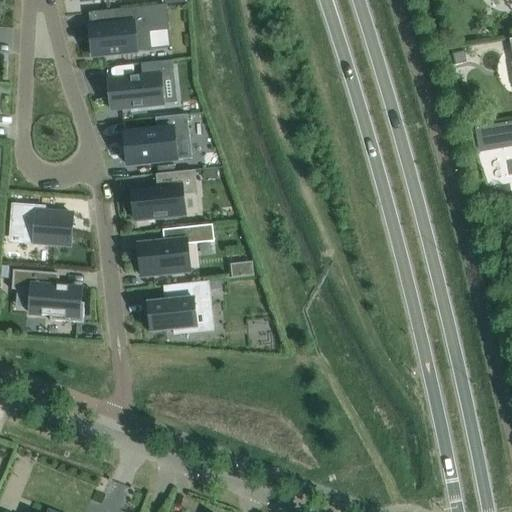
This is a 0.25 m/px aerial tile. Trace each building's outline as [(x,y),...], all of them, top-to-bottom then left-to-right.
[(169,30),(167,5),(116,11),(118,25),(90,27),(93,57),(151,51),(149,33),(169,30)] [(163,105),(160,77),(174,75),(173,61),(141,64),(143,78),(109,81),(112,111),(163,105)] [(190,137),(187,116),(156,119),(157,131),(125,134),(126,142),(125,142),(127,158),(128,166),(176,161),(174,139),(190,137)] [(0,173),(9,174),(9,153),(0,152),(0,173)] [(217,170),(203,171),(204,180),(218,179),(217,170)] [(195,171),(156,175),(157,188),(133,191),(136,222),(165,219),(165,221),(179,219),(179,217),(184,217),(182,196),(197,194),(195,171)] [(70,247),(73,215),(45,213),(45,208),(13,206),(11,229),(36,231),(35,244),(70,247)] [(163,231),(164,243),(139,245),(142,277),(190,272),(187,245),(214,242),(213,226),(163,231)] [(80,304),(81,289),(55,287),(56,274),(13,271),(12,291),(32,292),(31,315),(50,317),(50,321),(83,324),(85,304),(80,304)] [(212,313),(209,282),(178,286),(179,301),(149,304),(152,333),(175,330),(175,334),(192,333),(191,329),(196,328),(194,315),(212,313)]
